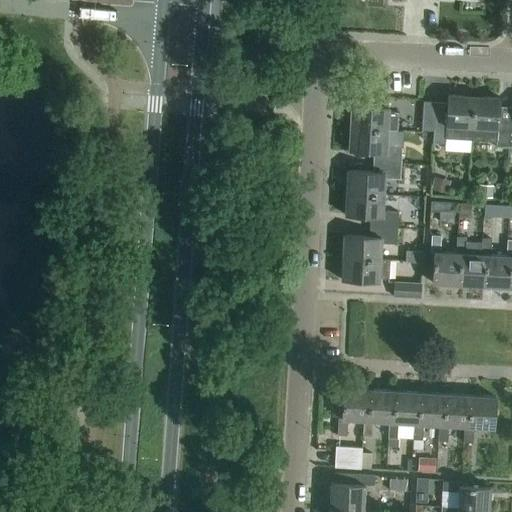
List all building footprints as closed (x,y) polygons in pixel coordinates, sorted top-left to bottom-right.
[(471,140),(474,100),(474,98),(471,98),(471,99),(463,99),(463,97),(450,96),(447,96),(447,104),(423,102),(422,129),(433,130),(432,144),(443,144),(444,139),(471,140)] [(495,147),(509,148),(511,107),(498,106),(499,99),(497,98),(497,99),(483,98),(483,100),(474,100),(471,140),(495,142),(495,147)] [(350,128),(386,130),(396,131),(397,113),(387,112),(387,108),(351,106),(350,128)] [(377,162),(399,163),(400,147),(385,146),(386,130),(350,128),(348,150),(377,152),(377,162)] [(399,163),(377,162),(376,172),(347,171),(346,192),(383,194),(383,179),(398,180),(399,163)] [(383,194),(346,192),(345,215),(374,217),(374,227),(395,228),(395,225),(396,212),(382,211),(383,194)] [(444,202),(431,201),(430,226),(443,227),(444,202)] [(511,212),(511,203),(500,203),(500,212),(511,212)] [(345,235),(344,257),(380,259),(381,243),(396,244),(395,228),(374,227),(373,237),(345,235)] [(460,254),(456,254),(440,253),(441,237),(432,236),(431,253),(434,253),(433,283),(458,284),(460,254)] [(481,255),(482,242),(466,241),(466,238),(457,237),(456,254),(460,254),(458,284),(483,286),(485,256),(481,255)] [(485,256),(483,286),(508,287),(510,257),(507,257),(491,256),(492,239),(482,239),(482,242),(481,255),(485,256)] [(423,251),(407,250),(406,261),(423,262),(423,251)] [(391,260),(380,259),(344,257),(342,279),(379,282),(379,278),(390,278),(391,260)] [(422,283),(395,281),(394,296),(421,298),(422,283)] [(347,419),(364,420),(367,420),(369,389),(343,387),(342,418),(338,418),(337,436),(346,436),(347,419)] [(392,422),(394,390),(369,389),(367,420),(364,420),(363,437),(372,437),(373,421),(389,422),(392,422)] [(392,422),(389,422),(388,438),(398,439),(399,422),(414,423),(417,423),(419,392),(394,390),(392,422)] [(417,423),(414,423),(413,440),(422,440),(423,423),(440,424),(443,425),(444,393),(419,392),(417,423)] [(449,425),(465,426),(468,426),(470,395),(444,393),(443,425),(440,424),(439,441),(448,442),(449,425)] [(468,426),(465,426),(464,443),(473,443),(474,427),(493,428),(495,396),(470,395),(468,426)] [(363,447),(336,446),(335,467),(362,468),(363,447)] [(436,458),(419,457),(418,470),(435,471),(436,458)] [(330,509),(364,511),(365,486),(373,487),(374,474),(335,472),(334,483),(331,483),(331,487),(329,487),(328,499),(332,499),(332,505),(330,505),(330,509)] [(390,478),(389,489),(406,490),(407,479),(390,478)] [(428,503),(429,479),(416,478),(415,502),(428,503)] [(459,492),(458,508),(458,511),(468,511),(488,511),(490,488),(460,486),(460,483),(443,482),(443,491),(459,492)]
